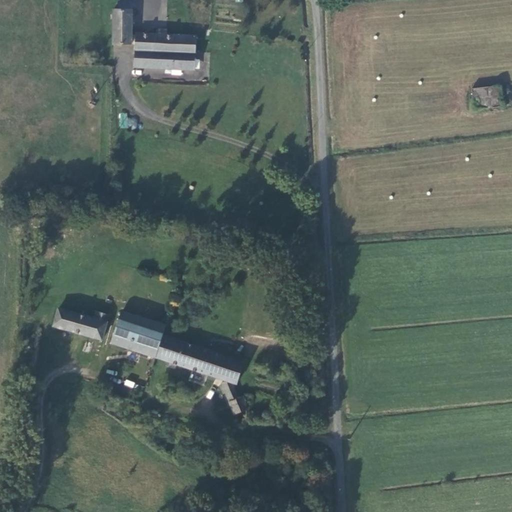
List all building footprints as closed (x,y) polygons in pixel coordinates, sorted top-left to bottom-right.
[(126,4),(112,4),(112,14),(107,14),(108,49),(131,50),(128,73),(190,74),(192,41),(127,39),(126,4)] [(473,104),(501,105),(502,87),(473,86),(473,104)] [(119,114),(120,128),(128,127),(127,113),(119,114)] [(107,321),(96,318),(94,326),(56,315),(51,332),(89,343),(99,346),(105,330),(107,321)] [(162,331),(118,316),(109,348),(220,386),(220,389),(232,418),(242,413),(240,408),(243,408),(246,407),(248,406),(249,403),(249,401),(248,399),(245,398),(236,401),(229,389),(230,388),(232,390),(240,367),(158,341),(162,331)]
